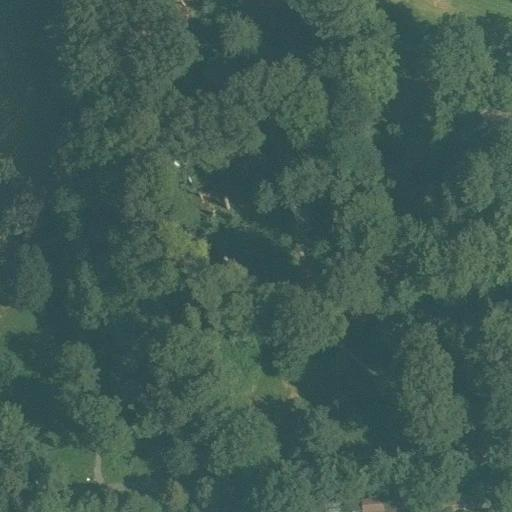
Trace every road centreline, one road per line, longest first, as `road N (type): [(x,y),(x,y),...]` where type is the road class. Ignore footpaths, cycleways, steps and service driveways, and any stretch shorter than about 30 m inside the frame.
road 1 (residential): [(0,502),(511,458)]
road 2 (residential): [(511,360),(452,327),(414,293),(389,257),(378,216),(393,172),(412,154),(465,128),(511,123)]
